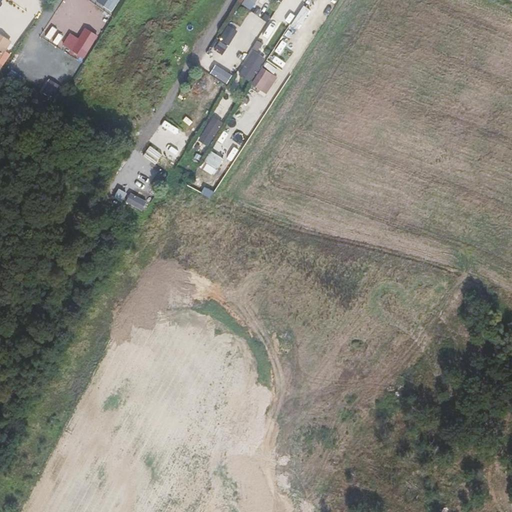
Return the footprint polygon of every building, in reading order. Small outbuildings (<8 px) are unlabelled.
[(0,9),(0,15),(11,22),(19,9),(6,1),(0,9)] [(294,7),(283,2),(275,15),(286,20),(294,7)] [(310,10),(303,5),(289,27),(296,32),(310,10)] [(229,24),(212,50),(221,55),(237,30),(229,24)] [(266,58),(253,50),(238,74),(251,82),(261,67),(266,58)] [(276,77),(261,67),(251,82),(249,84),(265,94),(276,77)] [(61,87),(49,78),(39,91),(51,101),(61,87)] [(204,91),(194,84),(180,105),(190,112),(204,91)] [(222,121),(213,115),(203,130),(212,136),(222,121)] [(224,159),(211,151),(201,166),(214,174),(224,159)] [(148,174),(161,154),(138,153),(136,166),(148,174)] [(221,182),(215,178),(207,191),(213,195),(221,182)]
